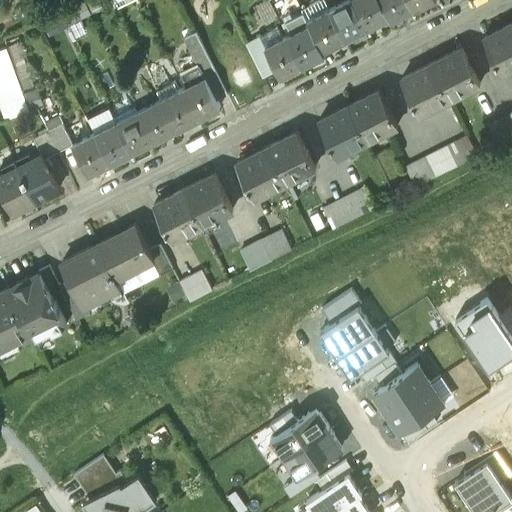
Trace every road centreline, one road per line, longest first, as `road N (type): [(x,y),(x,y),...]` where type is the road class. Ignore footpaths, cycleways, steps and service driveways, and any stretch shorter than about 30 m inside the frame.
road 1 (residential): [(492,0),(0,244)]
road 2 (residential): [(511,395),(392,474)]
road 3 (residential): [(392,474),(324,371)]
